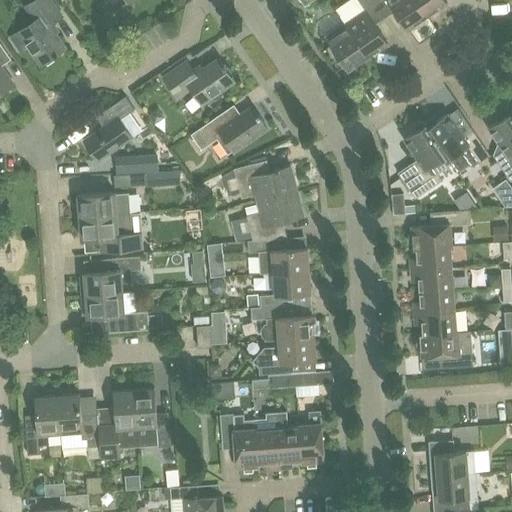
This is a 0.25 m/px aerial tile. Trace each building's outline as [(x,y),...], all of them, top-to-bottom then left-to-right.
[(34,20),(18,31),(42,63),(64,47),(49,27),(63,17),(50,0),(35,0),(25,8),(34,20)] [(357,0),(364,9),(345,22),(367,55),(387,42),(370,17),(380,10),(373,0),(357,0)] [(373,0),(380,10),(390,3),(407,28),(411,25),(414,27),(418,25),(422,23),(425,19),(425,16),(426,15),(415,0),(373,0)] [(415,0),(426,15),(446,1),(445,0),(415,0)] [(69,16),(61,21),(74,42),(82,37),(69,16)] [(367,55),(345,22),(325,36),(348,69),(367,55)] [(191,89),(201,104),(235,81),(225,67),(226,67),(224,63),(222,64),(218,59),(196,74),(187,61),(163,77),(177,98),(191,89)] [(0,62),(0,89),(12,81),(0,62)] [(104,126),(86,138),(101,159),(135,136),(121,115),(133,106),(126,96),(97,116),(104,126)] [(229,108),(191,134),(201,150),(219,137),(230,152),(234,149),(235,150),(269,127),(254,105),(236,118),(229,108)] [(426,126),(451,164),(457,172),(468,165),(473,165),(490,154),(470,126),(461,132),(447,112),(426,126)] [(511,178),(511,117),(511,116),(509,113),(488,127),(503,148),(493,155),(510,180),(511,178)] [(424,124),(404,138),(418,158),(408,165),(425,191),(442,179),(438,173),(451,164),(426,126),(424,124)] [(157,153),(115,156),(117,172),(158,169),(157,153)] [(291,165),(271,170),(268,159),(234,168),(241,192),(255,189),(258,200),(298,190),(291,165)] [(163,184),(180,183),(180,170),(162,172),(163,184)] [(145,173),(114,175),(115,187),(145,185),(145,173)] [(497,188),(508,205),(511,201),(511,189),(507,182),(497,188)] [(261,211),(247,214),(254,240),(281,238),(281,237),(287,235),(283,220),(304,215),(298,190),(258,200),(261,211)] [(117,192),(80,195),(82,217),(130,213),(129,193),(117,194),(117,192)] [(390,194),(392,215),(414,213),(414,205),(404,205),(403,193),(390,194)] [(412,250),(413,250),(451,245),(449,224),(470,222),(469,208),(437,210),(438,224),(410,226),(412,250)] [(130,213),(82,217),(84,239),(99,237),(100,251),(143,248),(142,233),(132,234),(130,213)] [(506,226),(493,227),(494,240),(507,239),(506,226)] [(254,240),(248,241),(249,252),(258,251),(260,274),(274,273),(309,271),(307,247),(282,249),(281,238),(254,240)] [(510,240),(502,241),(504,258),(511,258),(510,240)] [(408,263),(408,270),(450,267),(448,246),(413,250),(415,257),(410,262),(408,263)] [(192,263),(189,263),(190,282),(204,281),(202,250),(191,251),(192,263)] [(107,270),(85,271),(87,294),(124,291),(123,281),(130,281),(130,269),(141,268),(140,256),(106,259),(107,270)] [(211,277),(226,275),(224,258),(209,260),(211,277)] [(416,281),(417,290),(451,288),(450,267),(408,270),(409,277),(412,277),(416,281)] [(510,269),(501,269),(502,284),(511,283),(510,269)] [(276,294),(261,296),(262,308),(288,306),(287,294),(311,292),(309,271),(274,273),(276,294)] [(490,286),(501,285),(500,274),(489,275),(490,286)] [(463,275),(462,286),(477,287),(477,275),(463,275)] [(221,293),(225,289),(225,282),(221,278),(214,278),(210,282),(211,289),(215,293),(221,293)] [(511,297),(511,283),(502,284),(503,302),(511,301),(511,297)] [(411,305),(411,313),(453,310),(451,288),(417,290),(418,300),(412,305),(411,305)] [(124,291),(87,294),(88,317),(91,316),(92,333),(149,329),(147,312),(125,314),(124,291)] [(258,293),(246,294),(247,306),(259,305),(258,293)] [(262,308),(252,308),(252,320),(266,319),(266,324),(263,324),(263,326),(260,328),(261,336),(264,339),(264,341),(274,340),(314,338),(312,314),(289,316),(288,306),(262,308)] [(453,310),(411,313),(412,320),(415,320),(419,324),(420,333),(418,333),(418,335),(456,332),(456,330),(454,330),(453,310)] [(212,312),(213,324),(227,323),(226,311),(212,312)] [(210,316),(193,317),(194,325),(197,325),(210,324),(210,316)] [(197,325),(198,347),(213,346),(211,324),(197,325)] [(469,331),(456,332),(418,335),(419,356),(440,355),(441,367),(471,365),(469,331)] [(263,347),(252,361),(258,367),(259,376),(267,376),(273,375),(294,374),(315,372),(314,359),(316,359),(314,338),(274,340),(275,347),(263,347)] [(511,351),(500,352),(501,368),(511,367),(511,351)] [(209,379),(215,378),(220,378),(219,366),(208,367),(209,379)] [(332,371),(315,372),(294,374),(295,386),(333,383),(332,371)] [(294,374),(273,375),(274,387),(295,386),(294,374)] [(267,379),(252,380),(253,389),(274,387),(273,375),(267,376),(267,379)] [(155,387),(134,389),(138,446),(159,445),(159,446),(170,445),(169,428),(158,429),(155,387)] [(117,424),(98,425),(99,445),(100,459),(120,458),(119,448),(138,446),(134,389),(114,390),(117,424)] [(80,393),(57,394),(60,432),(81,430),(82,438),(87,438),(88,446),(99,445),(98,425),(97,414),(82,415),(80,397),(80,393)] [(38,422),(26,422),(29,453),(41,452),(40,445),(49,444),(48,432),(60,432),(57,394),(36,396),(37,414),(38,422)] [(298,424),(298,426),(300,460),(301,460),(301,463),(324,461),(320,410),(308,411),(309,423),(298,424)] [(286,411),(275,412),(276,428),(279,469),(288,468),(288,465),(292,461),(300,460),(298,426),(287,427),(286,411)] [(257,427),(254,427),(257,467),(260,466),(259,463),(268,463),(272,466),(272,469),(279,469),(276,428),(275,412),(266,413),(267,429),(257,429),(257,427)] [(234,414),(220,415),(222,442),(234,441),(236,468),(257,467),(254,427),(254,421),(243,421),(243,415),(234,416),(234,414)] [(452,439),(427,441),(430,476),(476,473),(474,450),(453,451),(452,439)] [(476,473),(430,476),(433,511),(479,508),(476,473)] [(179,486),(170,486),(171,499),(183,498),(183,511),(223,511),(223,495),(198,497),(197,485),(197,484),(179,486)] [(78,511),(78,506),(88,505),(87,493),(64,494),(60,495),(61,507),(37,509),(37,511),(78,511)]
